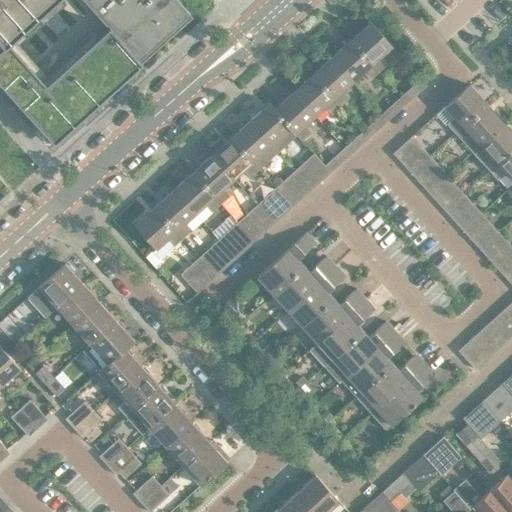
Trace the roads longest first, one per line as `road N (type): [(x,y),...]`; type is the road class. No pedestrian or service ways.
road 1 (residential): [(178,334),(460,73),(394,0)]
road 2 (tertiary): [(63,199),(276,8)]
road 3 (residential): [(207,511),(274,450),(178,334)]
road 4 (residential): [(178,334),(63,199)]
road 5 (residential): [(10,476),(59,432),(127,511)]
